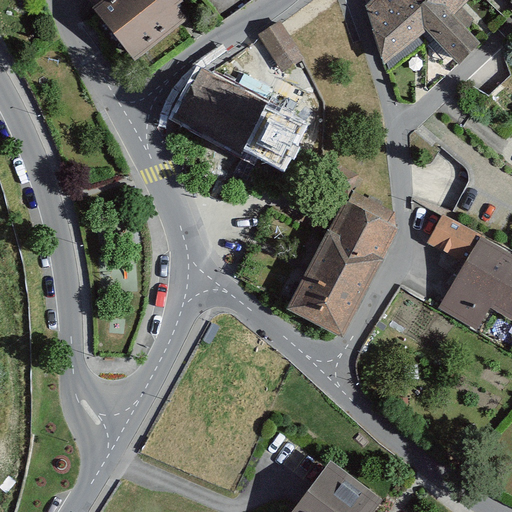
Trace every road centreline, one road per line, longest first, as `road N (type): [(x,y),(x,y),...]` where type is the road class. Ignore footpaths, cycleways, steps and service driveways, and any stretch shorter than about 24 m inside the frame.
road 1 (residential): [(355,0),(393,109),(409,235),(331,381)]
road 2 (unclassified): [(121,437),(75,389),(66,243),(0,86)]
road 3 (residential): [(331,381),(452,488),(495,511)]
road 4 (residential): [(129,117),(279,0)]
road 5 (residential): [(121,437),(200,272)]
road 6 (residential): [(200,272),(129,117)]
road 7 (residential): [(200,272),(331,381)]
road 8 (residential): [(129,117),(58,0)]
